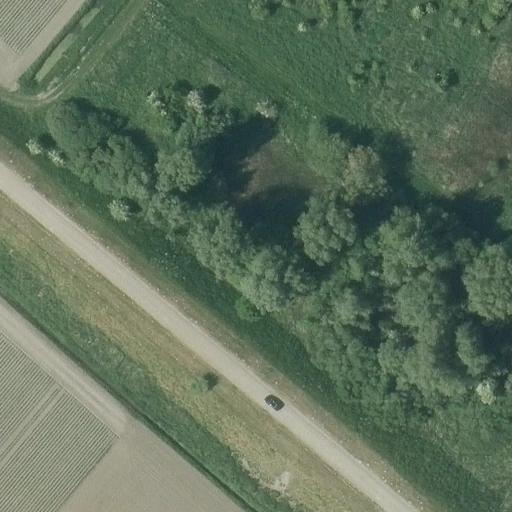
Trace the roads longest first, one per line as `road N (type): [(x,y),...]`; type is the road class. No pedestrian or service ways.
road 1 (unclassified): [(402,511),(0,174)]
road 2 (track): [(126,0),(45,98),(0,94)]
